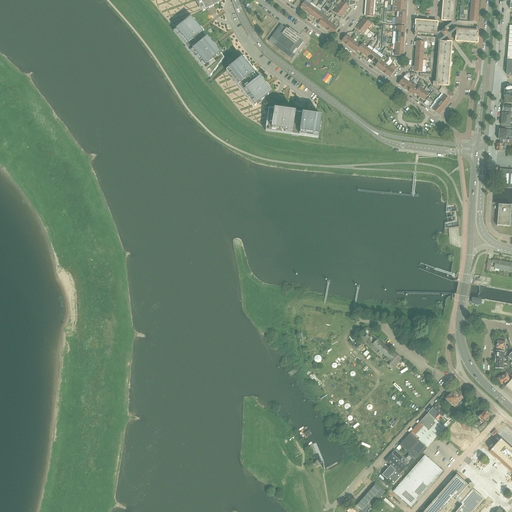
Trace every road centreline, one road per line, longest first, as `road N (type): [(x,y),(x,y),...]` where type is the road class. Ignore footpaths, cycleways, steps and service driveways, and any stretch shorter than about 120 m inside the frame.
road 1 (track): [(58,511),(87,415),(93,286),(57,186),(0,104)]
road 2 (residential): [(329,507),(448,381)]
road 3 (tertiary): [(360,123),(254,37)]
road 4 (tertiary): [(360,123),(398,145),(475,155)]
